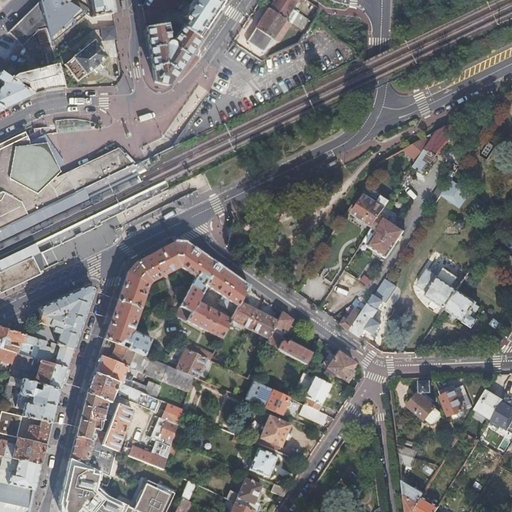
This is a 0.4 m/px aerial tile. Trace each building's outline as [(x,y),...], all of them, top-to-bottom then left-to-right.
[(109,0),(63,0),(66,3),(68,0),(89,0),(93,17),(112,14),(109,0)] [(161,14),(163,24),(173,22),(198,39),(223,0),(185,0),(178,12),(176,10),(166,12),(166,13),(161,14)] [(285,19),(305,32),(312,22),(292,9),(297,1),(295,0),(271,0),(273,1),(268,8),(285,19)] [(46,28),(39,1),(8,31),(9,33),(17,42),(21,46),(38,29),(46,28)] [(73,3),(71,6),(81,12),(83,9),(83,6),(76,2),(73,3)] [(284,21),(285,19),(268,8),(255,28),(247,39),(265,51),(272,39),(284,21)] [(290,24),(284,21),(272,39),(278,43),(290,24)] [(167,85),(198,39),(173,22),(163,24),(145,27),(154,82),(167,85)] [(52,52),(46,28),(38,29),(45,54),(52,52)] [(93,41),(70,60),(83,76),(106,58),(93,41)] [(21,46),(17,42),(16,44),(11,53),(16,56),(21,46)] [(60,89),(62,89),(54,59),(52,52),(45,54),(48,66),(16,74),(14,65),(7,61),(6,62),(1,74),(32,95),(37,93),(39,92),(42,92),(44,91),(46,91),(47,90),(48,90),(49,90),(50,90),(51,89),(52,89),(53,89),(54,89),(55,89),(56,89),(57,89),(58,89),(59,89),(60,89)] [(83,76),(70,60),(63,65),(77,82),(83,76)] [(0,108),(2,109),(32,95),(11,80),(1,74),(0,73),(0,83),(1,84),(0,86),(0,108)] [(236,116),(247,109),(244,104),(233,111),(236,116)] [(436,130),(419,156),(430,163),(435,156),(457,130),(449,123),(436,130)] [(436,130),(402,150),(417,160),(419,156),(436,130)] [(0,228),(132,165),(116,148),(109,154),(108,153),(100,158),(99,157),(92,163),(90,161),(80,169),(78,167),(71,174),(69,172),(59,180),(55,176),(59,171),(53,159),(44,143),(33,144),(28,145),(28,140),(26,136),(23,131),(0,142),(0,228)] [(424,174),(430,163),(419,156),(417,160),(412,167),(424,174)] [(469,194),(449,181),(440,195),(459,208),(469,194)] [(381,194),(378,198),(367,191),(352,214),(373,227),(381,215),(380,215),(385,207),(386,207),(390,200),(381,194)] [(181,205),(194,203),(193,196),(180,197),(181,205)] [(404,230),(381,215),(373,227),(365,240),(369,243),(367,245),(386,258),(404,230)] [(229,321),(197,302),(206,284),(222,296),(217,303),(233,313),(239,302),(246,287),(190,248),(184,244),(171,244),(135,263),(131,267),(127,271),(110,320),(108,327),(107,328),(104,339),(119,345),(143,356),(150,339),(131,331),(147,287),(150,282),(179,267),(194,277),(179,306),(182,308),(178,316),(219,339),(229,321)] [(0,272),(0,292),(39,274),(39,272),(36,266),(32,258),(32,257),(0,272)] [(425,296),(444,309),(457,290),(451,286),(457,278),(443,268),(437,277),(427,270),(417,286),(427,292),(425,296)] [(359,282),(367,287),(372,279),(364,275),(359,282)] [(467,275),(462,282),(474,290),(479,283),(467,275)] [(376,291),(374,295),(382,301),(385,302),(396,286),(385,278),(376,292),(376,291)] [(86,285),(37,309),(40,314),(31,338),(46,343),(50,344),(55,345),(55,344),(57,345),(72,350),(75,339),(77,333),(81,322),(83,316),(92,290),(90,288),(86,285)] [(457,290),(444,309),(463,322),(462,323),(471,329),(475,322),(477,323),(480,319),(474,315),(479,307),(475,305),(476,303),(457,290)] [(368,303),(376,309),(382,301),(374,295),(368,303)] [(248,330),(258,311),(239,302),(233,313),(229,321),(248,330)] [(376,309),(368,303),(362,313),(350,330),(359,337),(363,331),(372,318),(377,310),(376,309)] [(344,318),(340,324),(350,330),(362,313),(355,308),(348,320),(344,318)] [(248,330),(267,339),(271,332),(273,328),(276,320),(258,311),(248,330)] [(271,332),(267,339),(265,344),(269,345),(271,348),(275,349),(278,342),(283,339),(279,337),(282,333),(284,334),(291,320),(289,318),(280,312),(276,320),(273,328),(274,329),(273,331),(276,332),(274,335),(271,332)] [(363,331),(371,336),(373,334),(380,324),(372,318),(363,331)] [(289,335),(293,337),(296,336),(301,326),(295,323),(289,335)] [(69,357),(72,350),(57,345),(55,344),(55,345),(50,344),(49,347),(45,346),(46,343),(9,332),(0,329),(0,348),(14,352),(18,342),(22,340),(40,346),(35,359),(40,360),(52,363),(65,367),(66,366),(69,357)] [(119,345),(104,339),(101,347),(98,355),(136,371),(140,372),(142,367),(145,368),(143,374),(186,392),(191,377),(174,369),(143,356),(119,345)] [(311,351),(318,355),(325,343),(318,339),(311,351)] [(184,349),(205,359),(208,361),(212,354),(181,340),(178,346),(184,349)] [(309,354),(286,341),(284,345),(278,342),(275,349),(303,365),(309,354)] [(58,389),(65,367),(52,363),(40,360),(35,359),(14,352),(0,348),(0,360),(10,363),(8,368),(27,374),(28,369),(34,370),(33,372),(36,373),(33,382),(58,389)] [(196,379),(205,359),(184,349),(174,369),(191,377),(196,379)] [(326,368),(346,383),(351,376),(350,371),(354,364),(337,352),(326,368)] [(136,371),(98,355),(95,363),(93,370),(92,373),(116,383),(154,398),(159,387),(147,382),(145,387),(129,381),(131,376),(134,377),(136,371)] [(249,374),(254,376),(260,366),(255,364),(249,374)] [(116,383),(92,373),(88,384),(87,387),(85,392),(107,402),(109,402),(112,394),(152,411),(157,400),(154,398),(116,383)] [(22,409),(20,416),(49,423),(50,420),(51,417),(54,406),(56,397),(57,393),(58,389),(33,382),(22,379),(9,376),(7,384),(20,387),(18,395),(15,408),(22,409)] [(312,376),(312,378),(308,376),(299,393),(302,395),(302,396),(307,399),(303,405),(317,412),(330,386),(312,376)] [(259,384),(252,381),(244,399),(280,415),(283,408),(285,409),(287,408),(290,402),(289,401),(287,400),(288,398),(272,390),(269,396),(267,395),(266,397),(268,399),(267,401),(257,396),(258,395),(255,393),(259,384)] [(416,393),(424,393),(430,393),(430,381),(416,382),(416,393)] [(465,416),(462,409),(471,405),(464,389),(456,392),(453,386),(440,391),(452,422),(465,416)] [(491,418),(502,400),(485,390),(474,408),(491,418)] [(107,402),(85,392),(85,395),(83,403),(81,408),(80,414),(75,435),(93,441),(102,443),(106,430),(104,429),(102,432),(99,431),(103,413),(111,415),(115,405),(109,402),(107,402)] [(433,401),(424,393),(416,393),(412,398),(413,400),(408,406),(425,420),(429,415),(429,418),(429,419),(431,420),(432,418),(432,416),(438,410),(431,404),(433,401)] [(188,401),(184,400),(181,409),(179,413),(184,415),(188,401)] [(124,449),(123,454),(160,469),(174,429),(174,430),(179,413),(181,409),(167,404),(154,435),(159,437),(158,439),(156,439),(150,454),(132,447),(131,449),(127,448),(124,449)] [(106,430),(102,443),(101,446),(115,451),(116,452),(131,410),(115,405),(111,415),(106,430)] [(317,412),(303,405),(302,405),(298,414),(321,426),(326,416),(317,412)] [(0,434),(16,438),(44,445),(46,434),(49,423),(20,416),(0,411),(0,412),(0,434)] [(278,447),(280,448),(289,425),(268,416),(256,444),(277,452),(278,447)] [(454,426),(452,422),(444,425),(452,445),(458,436),(454,426)] [(224,431),(222,437),(245,446),(248,440),(224,431)] [(461,431),(460,431),(458,435),(475,446),(477,441),(461,431)] [(93,441),(75,435),(72,446),(69,458),(88,467),(107,476),(115,451),(101,446),(102,443),(93,441)] [(0,455),(11,458),(17,459),(21,460),(39,465),(41,458),(43,448),(44,445),(16,438),(14,444),(0,440),(0,455)] [(398,453),(413,459),(416,452),(397,444),(398,453)] [(256,448),(248,469),(267,477),(275,456),(256,448)] [(417,461),(413,459),(398,453),(399,462),(414,469),(417,461)] [(0,511),(28,511),(30,506),(31,499),(33,491),(33,489),(36,480),(38,467),(39,465),(21,460),(17,459),(11,458),(0,455),(0,511)] [(173,494),(181,497),(187,482),(179,478),(173,494)] [(260,486),(257,485),(258,482),(251,479),(250,482),(243,479),(237,494),(229,491),(225,499),(227,500),(252,511),(254,511),(258,506),(256,504),(253,502),(260,486)] [(403,488),(405,511),(412,511),(421,496),(423,493),(402,480),(403,488)] [(180,498),(187,501),(194,485),(187,481),(187,482),(181,497),(180,498)] [(268,491),(282,497),(287,490),(271,484),(268,491)] [(98,511),(106,496),(83,486),(72,511),(74,511),(98,511)] [(422,497),(427,500),(431,494),(426,491),(422,497)] [(421,496),(412,511),(435,511),(439,507),(427,500),(422,497),(421,496)] [(228,511),(252,511),(227,500),(225,505),(231,508),(228,511)]
